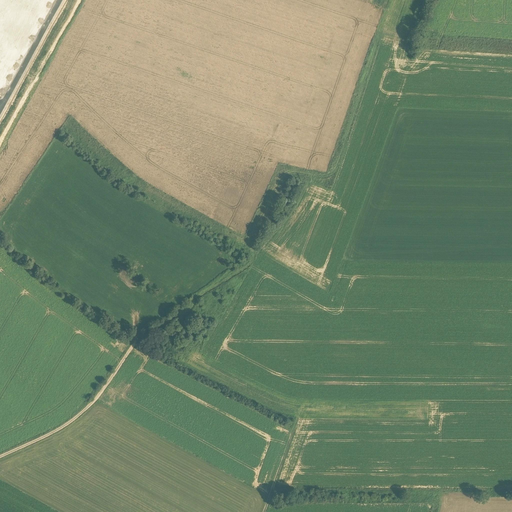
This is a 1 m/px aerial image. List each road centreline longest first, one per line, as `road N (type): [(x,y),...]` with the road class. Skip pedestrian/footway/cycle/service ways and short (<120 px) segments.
road 1 (track): [(0,455),(86,408),(136,335),(40,277),(0,238)]
road 2 (track): [(271,488),(511,492)]
